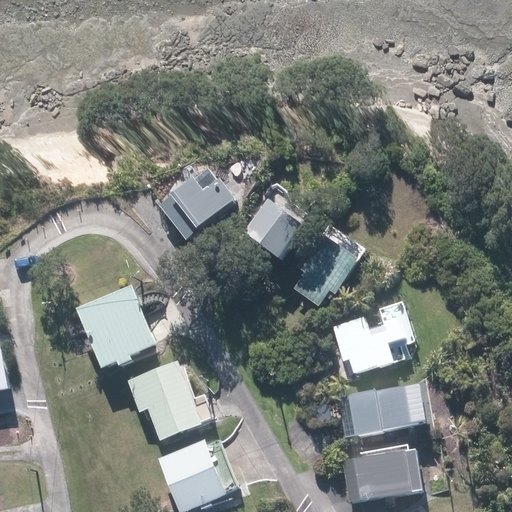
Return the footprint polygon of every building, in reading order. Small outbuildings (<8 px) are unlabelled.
[(192,180),(159,205),(184,237),(234,198),(218,179),(201,192),(192,180)] [(265,200),(240,232),(276,260),(301,227),(265,200)] [(317,234),(296,267),(304,273),(293,288),(317,306),(328,290),(334,295),(357,260),(317,234)] [(76,308),(92,348),(99,368),(151,348),(143,328),(139,317),(127,287),(89,302),(76,308)] [(405,361),(401,347),(416,342),(404,302),(376,310),(381,327),(368,331),(365,318),(334,327),(344,362),(350,361),(354,376),(405,361)] [(0,393),(9,391),(0,343),(0,393)] [(176,361),(126,382),(138,411),(147,408),(160,442),(202,425),(176,361)] [(405,386),(341,398),(348,436),(412,425),(405,386)] [(205,442),(156,460),(176,511),(184,511),(225,495),(214,465),(205,442)] [(356,453),(358,459),(340,462),(347,504),(424,492),(416,443),(356,453)]
